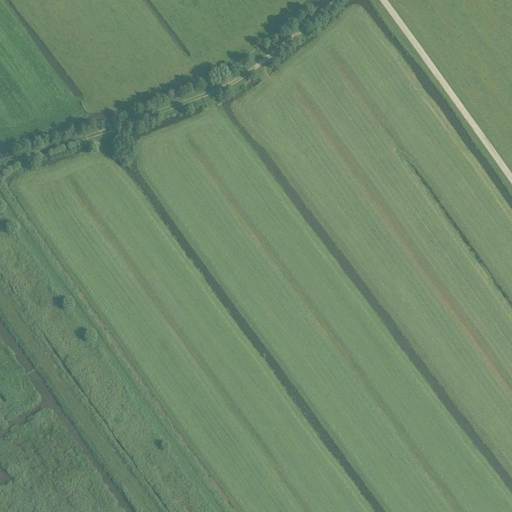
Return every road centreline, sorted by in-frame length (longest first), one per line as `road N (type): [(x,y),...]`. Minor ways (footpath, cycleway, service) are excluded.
road 1 (track): [(220,511),(0,195)]
road 2 (track): [(0,169),(241,78),(335,0)]
road 3 (track): [(0,296),(152,511)]
road 4 (track): [(382,0),(511,183)]
